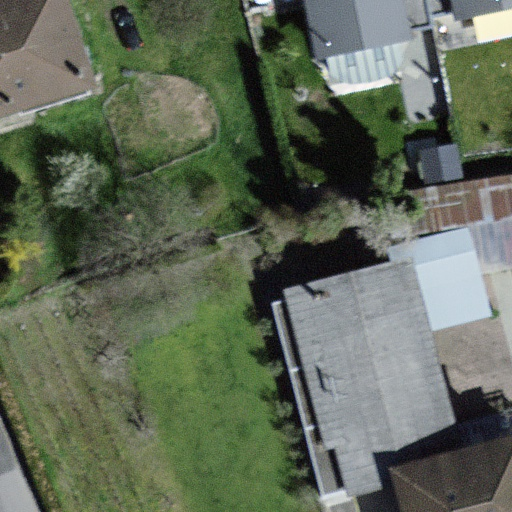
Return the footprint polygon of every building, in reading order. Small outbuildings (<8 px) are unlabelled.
[(65,0),(0,0),(0,120),(96,87),(65,0)] [(413,37),(405,0),(311,0),(324,56),(413,37)] [(511,6),(511,0),(456,0),(460,17),(511,6)] [(511,175),(425,176),(426,211),(511,210),(511,175)] [(340,496),(399,483),(405,511),(511,511),(511,438),(467,449),(426,261),(294,290),(340,496)]
